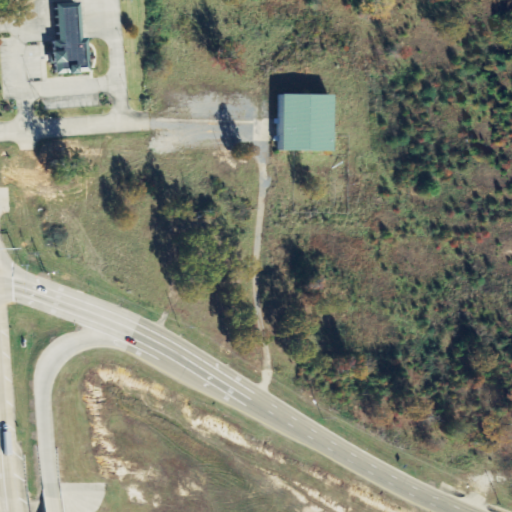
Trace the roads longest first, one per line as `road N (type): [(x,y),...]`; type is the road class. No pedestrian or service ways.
road 1 (secondary): [(449,511),(143,331),(0,284)]
road 2 (secondary): [(143,331),(82,337),(42,370),(48,497)]
